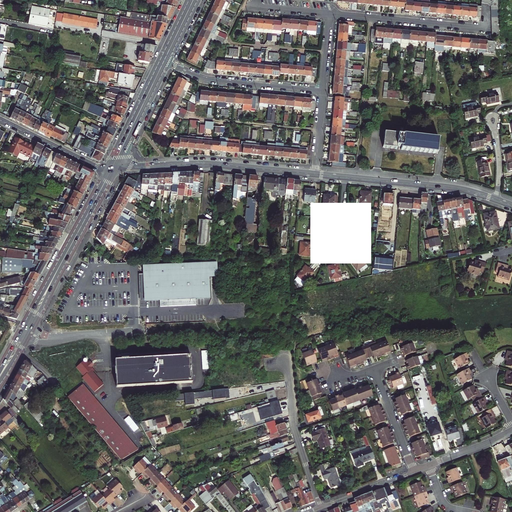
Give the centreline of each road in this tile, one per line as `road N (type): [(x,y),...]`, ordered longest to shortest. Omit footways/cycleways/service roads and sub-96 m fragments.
road 1 (secondary): [(314,174),(208,163),(113,166)]
road 2 (residential): [(164,61),(207,79),(322,90)]
road 3 (residential): [(329,13),(484,28)]
road 4 (secondary): [(496,199),(345,177)]
road 5 (residential): [(287,359),(293,424),(320,507)]
road 6 (primary): [(0,384),(63,258)]
road 7 (primary): [(63,258),(0,367)]
road 8 (secondary): [(0,119),(109,173)]
